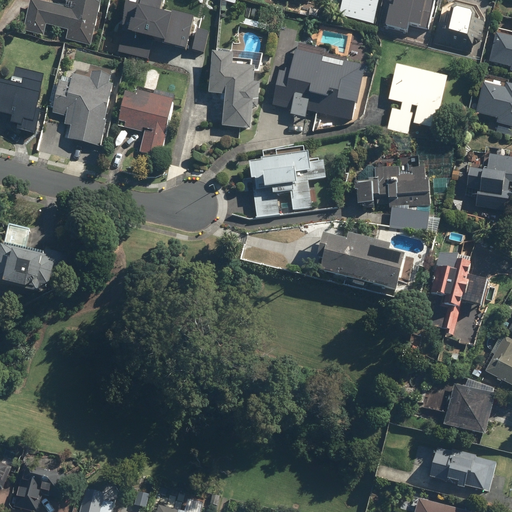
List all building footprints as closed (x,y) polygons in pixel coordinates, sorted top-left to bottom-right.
[(70,0),(68,9),(32,0),(24,30),(45,35),(47,25),(69,31),(67,40),(92,46),(103,0),(70,0)] [(140,0),(137,14),(119,10),(111,44),(153,55),(154,53),(179,59),(182,48),(191,51),(194,38),(185,35),(187,25),(176,22),(176,21),(175,20),(175,19),(175,18),(174,18),(174,17),(174,16),(173,16),(173,15),(172,15),(172,14),(171,14),(171,13),(170,13),(169,12),(168,12),(167,11),(169,0),(140,0)] [(341,0),(338,17),(374,26),(380,0),(341,0)] [(428,0),(393,0),(388,24),(409,29),(411,22),(428,26),(433,1),(428,0)] [(455,3),(443,9),(434,45),(479,56),(488,20),(480,9),(455,3)] [(511,39),(497,36),(490,63),(511,68),(511,70),(511,72),(511,39)] [(293,73),(282,70),(273,107),(293,112),(292,116),(307,120),(308,112),(355,123),(366,69),(347,65),(348,60),(330,56),(331,52),(299,45),(293,73)] [(234,55),(213,54),(210,94),(226,95),(225,127),(254,129),(255,109),(261,110),(262,85),(256,84),(256,69),(234,67),(234,55)] [(450,80),(397,68),(389,101),(403,104),(401,112),(393,110),(388,130),(408,135),(411,125),(438,131),(450,80)] [(0,81),(0,114),(14,118),(12,126),(20,127),(19,131),(37,136),(43,113),(39,112),(47,77),(17,70),(13,85),(0,81)] [(75,81),(63,78),(55,116),(66,118),(65,125),(73,126),(70,141),(103,148),(116,86),(111,85),(112,77),(93,73),(91,81),(76,78),(75,81)] [(507,92),(485,85),(476,113),(499,120),(495,132),(511,137),(511,86),(509,85),(507,92)] [(176,100),(128,88),(118,128),(146,135),(142,151),(162,156),(176,100)] [(433,193),(448,193),(447,179),(451,178),(449,142),(432,143),(433,193)] [(311,156),(251,164),(258,219),(280,216),(277,196),(292,194),(295,212),(314,210),(310,181),(328,179),(326,163),(312,165),(311,156)] [(489,173),(472,170),(469,189),(480,191),(477,208),(509,213),(511,199),(505,198),(507,182),(511,183),(511,160),(492,157),(489,173)] [(399,201),(399,197),(406,197),(407,206),(432,206),(431,181),(427,181),(427,169),(413,169),(413,176),(400,176),(400,168),(358,170),(360,205),(376,205),(376,197),(390,196),(391,201),(399,201)] [(441,219),(393,210),(390,227),(438,236),(441,219)] [(30,231),(9,227),(6,247),(1,246),(0,249),(0,285),(62,297),(70,258),(27,250),(30,231)] [(349,242),(325,236),(316,272),(356,281),(354,287),(366,290),(368,285),(399,292),(408,254),(392,250),(393,245),(351,235),(349,242)] [(454,269),(438,266),(431,294),(436,296),(429,330),(455,336),(463,302),(484,307),(489,282),(470,278),(473,265),(456,261),(454,269)] [(482,316),(466,313),(459,342),(475,346),(482,316)] [(511,339),(505,336),(486,374),(511,386),(511,339)] [(497,394),(456,384),(446,426),(488,436),(497,394)] [(476,459),(477,456),(438,448),(432,480),(491,493),(497,463),(476,459)] [(12,469),(0,463),(0,489),(3,491),(12,469)] [(70,478),(27,466),(15,507),(30,511),(39,511),(44,495),(64,501),(70,478)] [(106,494),(86,490),(81,511),(114,511),(116,504),(104,502),(106,494)] [(466,511),(420,499),(416,511),(466,511)]
